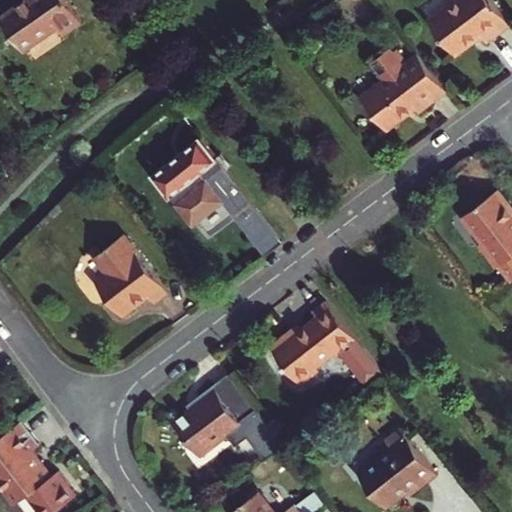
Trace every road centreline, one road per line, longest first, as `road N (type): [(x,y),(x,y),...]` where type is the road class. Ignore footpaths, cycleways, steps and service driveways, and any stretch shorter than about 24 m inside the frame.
road 1 (residential): [(501,107),(85,421)]
road 2 (residential): [(0,305),(85,421)]
